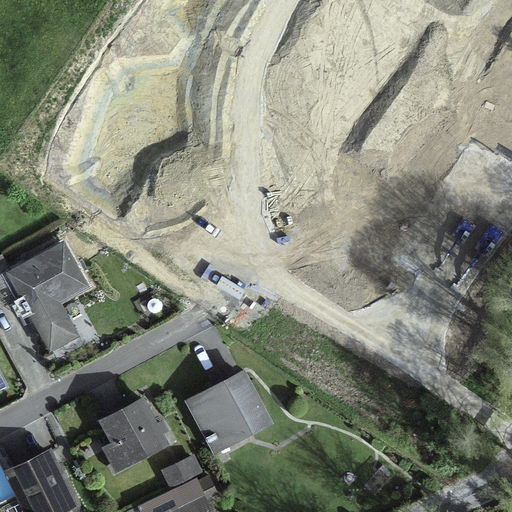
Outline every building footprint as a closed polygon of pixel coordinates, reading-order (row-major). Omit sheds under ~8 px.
[(234,45),(240,38),(258,55),(302,36),(294,0),(194,0),(192,5),(234,45)] [(492,40),(511,48),(511,0),(488,0),(485,19),(495,21),(492,40)] [(176,211),(216,184),(189,119),(188,78),(131,81),(125,102),(116,99),(98,154),(108,157),(102,175),(151,206),(155,198),(176,211)] [(504,89),(449,98),(445,120),(436,118),(425,175),(435,176),(431,195),(483,220),(487,212),(510,222),(511,220),(511,130),(511,129),(504,89)] [(393,230),(338,239),(334,261),(324,259),(314,316),(324,318),(320,336),(373,361),(377,353),(399,363),(435,331),(400,270),(393,230)] [(84,283),(63,245),(11,271),(26,299),(23,301),(26,308),(29,307),(48,341),(72,327),(56,299),(84,283)] [(267,420),(244,378),(227,387),(224,382),(189,401),(208,436),(207,437),(209,441),(217,436),(216,434),(233,424),(239,436),(267,420)] [(128,462),(166,442),(142,398),(104,418),(128,462)] [(57,511),(76,503),(48,450),(9,470),(23,500),(30,497),(36,511),(57,511)] [(172,483),(195,472),(188,459),(165,469),(172,483)] [(198,485),(194,478),(174,488),(173,486),(121,511),(210,511),(203,498),(213,493),(207,481),(198,485)]
